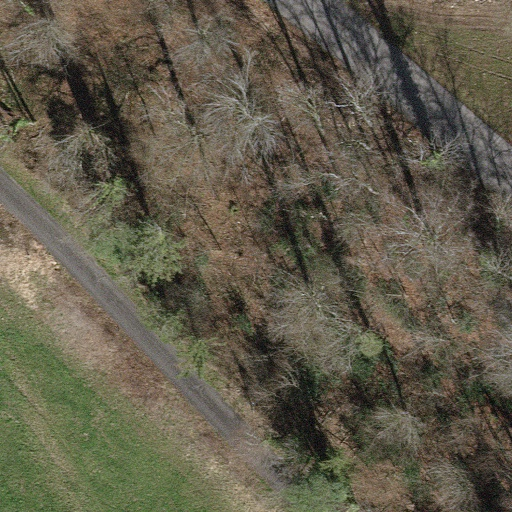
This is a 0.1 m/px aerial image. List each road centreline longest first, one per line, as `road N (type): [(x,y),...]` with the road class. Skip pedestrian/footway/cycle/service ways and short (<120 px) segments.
road 1 (residential): [(0,196),(334,511)]
road 2 (unclassified): [(511,169),(302,0)]
